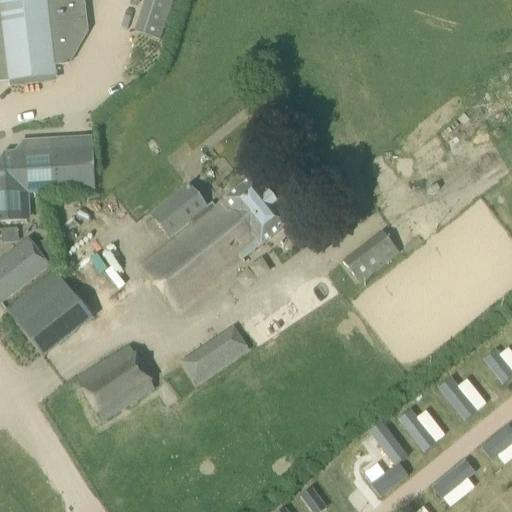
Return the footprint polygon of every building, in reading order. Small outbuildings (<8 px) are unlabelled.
[(0,0),(0,83),(52,78),(51,68),(66,67),(84,35),(80,0),(0,0)] [(144,0),(134,31),(160,40),(173,0),(144,0)] [(112,61),(110,75),(145,81),(151,40),(136,38),(132,63),(112,61)] [(0,223),(26,222),(24,192),(93,188),(90,151),(64,152),(64,143),(22,145),(23,163),(19,163),(17,166),(9,159),(5,160),(1,161),(0,161),(0,223)] [(259,247),(288,225),(253,180),(224,202),(226,204),(141,270),(176,314),(243,262),(242,261),(259,247)] [(169,241),(208,211),(189,187),(150,218),(169,241)] [(115,253),(126,244),(114,230),(104,239),(115,253)] [(360,285),(398,255),(381,233),(343,263),(360,285)] [(10,256),(0,263),(0,301),(49,263),(31,240),(10,256)] [(51,240),(41,243),(47,260),(57,256),(51,240)] [(89,265),(90,283),(111,281),(110,264),(89,265)] [(43,361),(93,322),(54,273),(4,312),(43,361)] [(182,387),(264,326),(246,302),(199,336),(201,338),(166,365),(182,387)] [(75,380),(101,426),(155,392),(150,384),(152,382),(128,349),(75,380)] [(511,373),(495,352),(482,362),(502,387),(511,378),(511,373)] [(438,389),(464,423),(477,412),(451,379),(438,389)] [(397,421),(424,455),(437,445),(410,411),(397,421)] [(369,434),(395,469),(398,466),(407,460),(381,425),(369,434)] [(511,444),(511,433),(507,428),(480,450),(490,462),(511,444)] [(348,466),(355,475),(375,457),(368,449),(348,466)] [(488,486),(511,471),(511,470),(507,462),(482,477),(488,486)] [(432,490),(442,502),(476,475),(466,463),(432,490)] [(319,479),(306,485),(313,499),(326,492),(319,479)] [(511,492),(506,487),(496,499),(504,506),(511,496),(511,492)]
